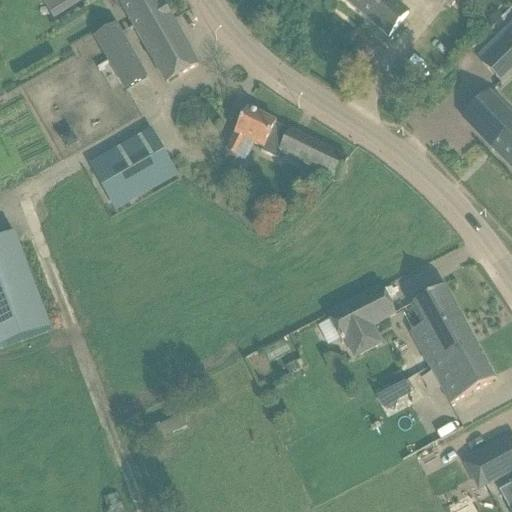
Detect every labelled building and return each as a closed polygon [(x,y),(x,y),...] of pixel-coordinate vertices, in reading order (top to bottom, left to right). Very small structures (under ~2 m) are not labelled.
[(42,0),(54,19),(87,0),(42,0)] [(118,0),(166,85),(198,67),(159,0),(118,0)] [(343,0),(388,38),(401,23),(408,15),(391,0),(343,0)] [(437,25),(427,17),(411,37),(443,62),(470,29),(448,12),(437,25)] [(116,26),(94,38),(124,91),(146,78),(116,26)] [(511,34),(481,64),(501,84),(511,73),(511,34)] [(511,128),(508,125),(511,121),(511,118),(489,95),(463,120),(511,169),(511,128)] [(235,136),(226,154),(243,162),(252,144),(262,149),(261,153),(277,161),(281,154),(337,181),(347,160),(290,132),(276,125),(247,110),(234,136),(235,136)] [(90,167),(116,212),(176,177),(150,132),(90,167)] [(71,134),(60,139),(66,150),(76,144),(71,134)] [(0,350),(49,332),(14,237),(0,241),(0,350)] [(372,328),(395,316),(381,289),(328,317),(342,343),(345,341),(354,359),(381,345),(372,328)] [(422,328),(411,334),(422,355),(429,368),(450,406),(496,382),(475,343),(445,289),(411,308),(422,328)] [(295,364),(284,369),(289,378),(300,372),(295,364)] [(398,374),(391,378),(396,388),(403,384),(398,374)] [(388,468),(433,445),(410,400),(365,423),(388,468)] [(511,436),(511,435),(462,462),(472,479),(484,472),(491,485),(507,476),(500,464),(511,457),(511,436)] [(452,452),(418,466),(427,490),(462,475),(452,452)] [(114,511),(122,495),(73,473),(55,511),(114,511)]
